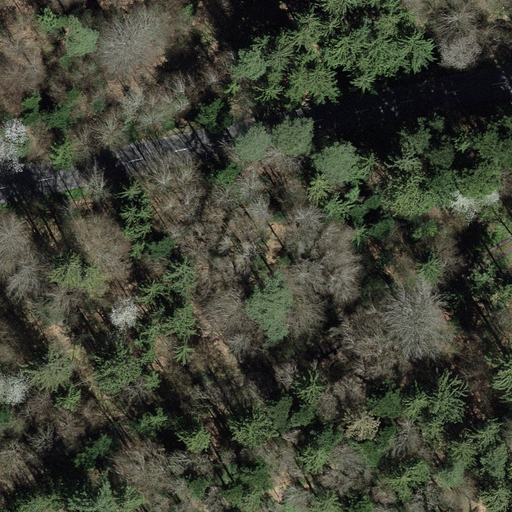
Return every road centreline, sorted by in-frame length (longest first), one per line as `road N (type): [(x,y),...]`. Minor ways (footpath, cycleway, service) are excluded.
road 1 (track): [(511,245),(315,364),(161,409),(27,477),(0,501)]
road 2 (tertiary): [(0,183),(511,83)]
road 3 (track): [(0,173),(134,97),(272,0)]
